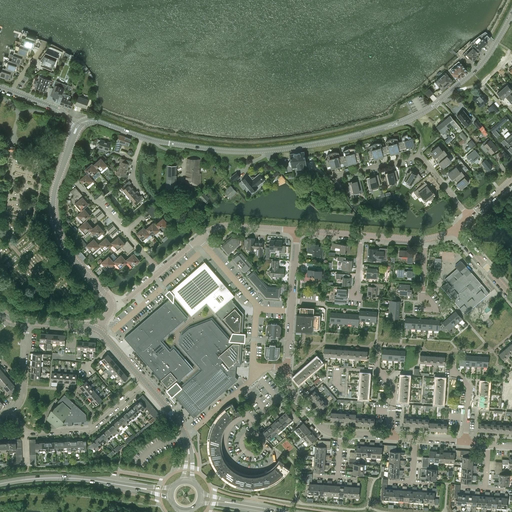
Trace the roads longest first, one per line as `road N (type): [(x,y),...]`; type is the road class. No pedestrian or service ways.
road 1 (tertiary): [(141,137),(244,151),(334,140),(405,120),(480,64),(511,13)]
road 2 (residential): [(111,305),(62,246),(51,211),(76,127)]
road 3 (tertiary): [(0,483),(68,478),(170,492)]
road 4 (residential): [(333,176),(418,154),(467,215)]
road 5 (residential): [(8,412),(25,432),(89,430),(143,381)]
road 6 (residential): [(263,442),(277,455),(267,466),(248,470),(230,460),(226,435),(245,415)]
road 7 (residential): [(159,272),(75,181)]
